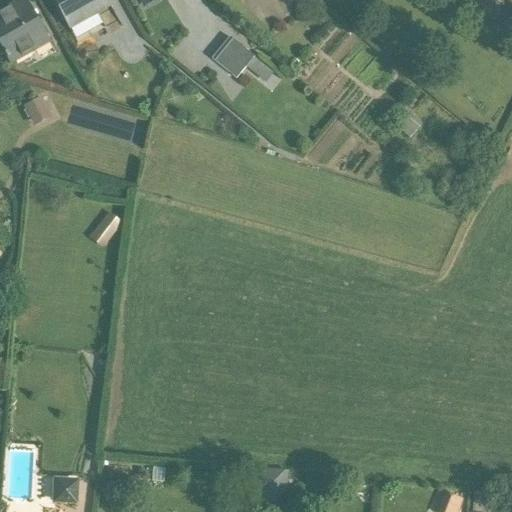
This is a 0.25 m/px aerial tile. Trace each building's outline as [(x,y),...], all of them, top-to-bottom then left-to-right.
[(23,0),(16,0),(0,9),(0,52),(9,68),(49,45),(23,0)] [(107,0),(49,0),(68,32),(112,7),(107,0)] [(245,69),(271,92),(280,81),(231,37),(211,60),(235,81),(245,69)] [(51,120),(40,98),(22,108),(32,129),(51,120)] [(397,127),(406,138),(420,126),(412,116),(397,127)] [(102,248),(120,222),(108,214),(90,239),(102,248)] [(233,505),(240,511),(266,511),(285,494),(286,473),(267,472),(233,505)] [(78,481),(51,479),(50,506),(77,507),(78,481)] [(457,511),(462,499),(441,491),(433,511),(457,511)] [(486,511),(488,494),(473,492),(471,511),(486,511)] [(511,511),(511,498),(499,498),(498,509),(506,510),(506,511),(511,511)]
